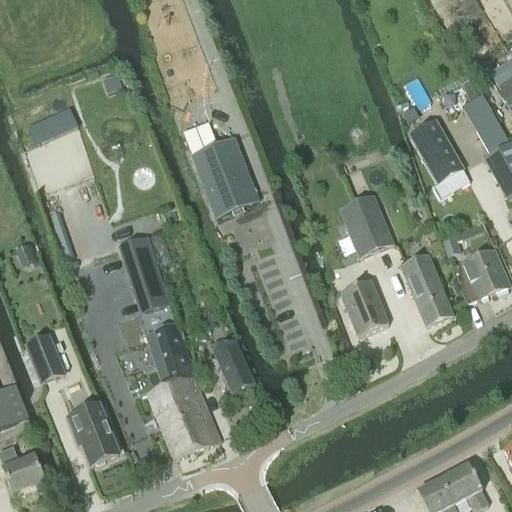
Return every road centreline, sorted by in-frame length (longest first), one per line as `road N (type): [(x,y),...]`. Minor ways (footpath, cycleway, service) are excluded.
road 1 (unclassified): [(237,473),(511,314)]
road 2 (tertiary): [(336,511),(511,417)]
road 3 (unclassified): [(123,511),(237,473)]
